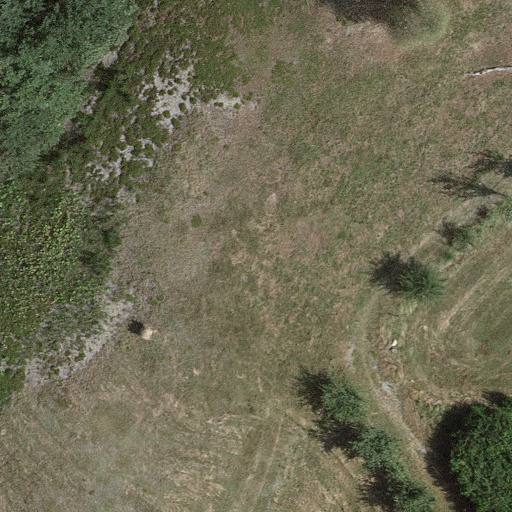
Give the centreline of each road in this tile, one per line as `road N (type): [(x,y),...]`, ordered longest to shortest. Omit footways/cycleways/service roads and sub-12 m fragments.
road 1 (track): [(352,334),(511,178)]
road 2 (track): [(442,511),(352,334)]
